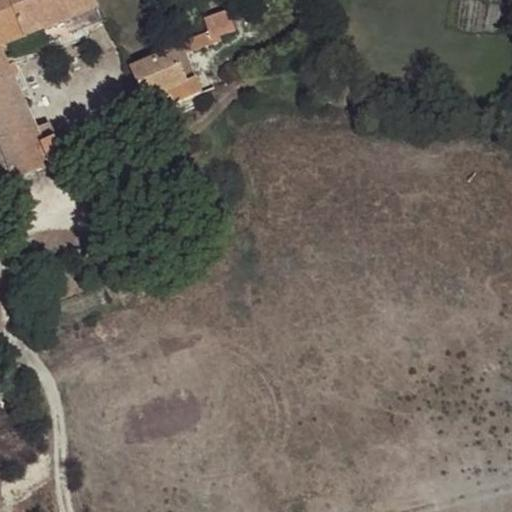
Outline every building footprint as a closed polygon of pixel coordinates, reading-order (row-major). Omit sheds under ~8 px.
[(0,0),(0,187),(13,183),(29,180),(47,174),(67,165),(63,153),(52,129),(38,133),(21,96),(14,79),(11,73),(1,51),(25,42),(9,0),(0,0)] [(93,0),(9,0),(25,42),(99,14),(93,0)] [(203,18),(208,41),(242,34),(237,11),(203,18)] [(175,49),(130,68),(145,104),(166,95),(170,103),(193,93),(175,49)] [(63,153),(67,165),(90,155),(85,144),(63,153)] [(147,238),(148,255),(186,253),(184,234),(147,238)] [(26,247),(12,250),(19,273),(32,270),(26,247)]
